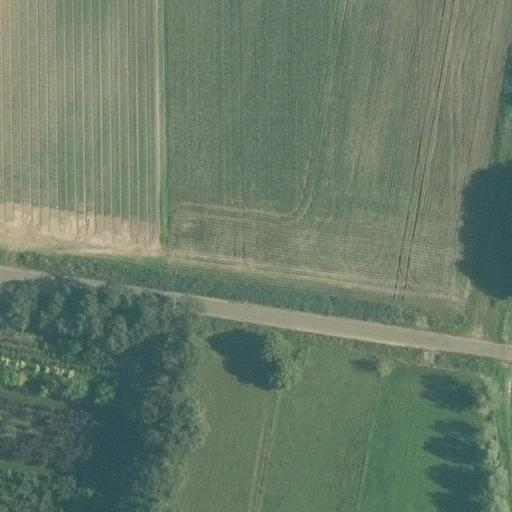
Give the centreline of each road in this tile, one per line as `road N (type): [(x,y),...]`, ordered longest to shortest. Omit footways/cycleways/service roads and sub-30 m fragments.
road 1 (unclassified): [(511,352),(0,276)]
road 2 (track): [(495,349),(511,222)]
